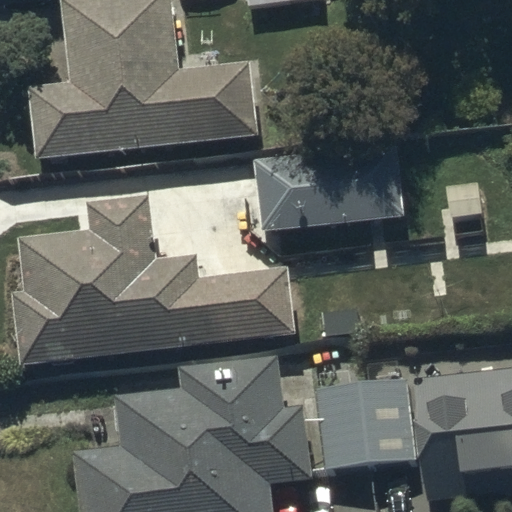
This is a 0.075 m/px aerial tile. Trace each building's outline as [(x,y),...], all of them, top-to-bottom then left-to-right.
[(34,94),(42,166),(264,141),(256,70),(185,78),(176,0),(94,0),(64,3),(74,89),(34,94)] [(250,0),(251,8),(325,0),(250,0)] [(261,166),(268,236),(409,220),(402,151),(261,166)] [(17,297),(25,372),(301,341),(294,275),(206,285),(203,260),(162,265),(155,201),(90,208),(94,237),(24,245),(30,296),(17,297)] [(79,458),(84,511),(276,511),(274,491),(317,487),(309,411),(288,413),(282,363),(187,374),(189,395),(120,402),(126,452),(79,458)] [(511,377),(419,388),(433,510),(511,500),(511,377)] [(320,395),(329,476),(419,466),(410,385),(320,395)]
